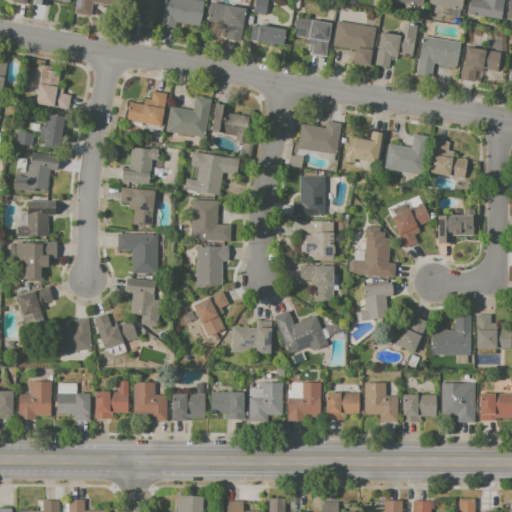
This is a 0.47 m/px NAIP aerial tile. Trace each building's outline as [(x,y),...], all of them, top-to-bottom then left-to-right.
[(74,13),(76,0),(116,0),(115,6),(92,3),(90,16),(74,13)] [(121,0),(157,0),(153,25),(141,23),(142,17),(124,13),(126,5),(121,4),(121,0)] [(203,0),(199,26),(175,22),(174,27),(160,25),(164,0),(203,0)] [(254,0),(268,0),(265,15),(252,13),(254,0)] [(433,0),(464,0),(462,11),(432,5),(433,0)] [(505,0),(501,21),(469,15),(471,0),(483,2),(483,0),(505,0)] [(210,6),(211,3),(244,8),(242,26),(243,26),(240,41),(225,39),(227,28),(225,27),(226,24),(206,21),(209,6),(210,6)] [(297,18),(293,37),(308,39),(307,46),(313,47),(312,55),(326,57),(332,24),(297,18)] [(338,21),(376,28),(369,66),(353,63),(356,49),(333,45),(338,21)] [(251,25),(258,26),(258,24),(284,29),(281,45),(249,39),(251,25)] [(382,32),(404,36),(406,24),(419,26),(413,57),(398,54),(397,57),(391,56),(389,67),(375,65),(382,32)] [(424,36),(461,44),(456,69),(439,65),(437,77),(417,73),(424,36)] [(467,47),(502,54),(498,73),(484,70),(483,73),(477,72),(475,82),(461,80),(467,47)] [(41,69),(60,72),(58,86),(64,87),(63,93),(72,95),(69,110),(35,104),(41,69)] [(130,102),(144,105),(145,99),(151,100),(152,92),(167,94),(162,127),(127,121),(130,102)] [(170,107),(193,111),(195,97),(212,100),(205,139),(166,132),(170,107)] [(216,104),(230,106),(229,113),(250,117),(245,143),(235,142),(236,136),(211,132),(216,104)] [(47,114),(65,116),(59,150),(43,147),(44,140),(38,139),(40,125),(45,126),(47,114)] [(302,125),(326,128),(327,122),(341,124),(337,147),(335,146),(334,155),(298,149),(302,125)] [(18,131),(33,134),(32,146),(16,144),(18,131)] [(349,135),(370,139),(371,132),(385,134),(380,162),(356,158),(355,164),(345,162),(349,135)] [(389,144),(412,147),(414,134),(430,137),(424,176),(385,169),(389,144)] [(435,140),(430,173),(465,179),(468,161),(455,158),(455,152),(449,151),(450,143),(435,140)] [(168,152),(169,146),(176,148),(175,154),(168,152)] [(131,147),(158,150),(157,160),(152,160),(150,185),(121,182),(122,168),(129,169),(131,147)] [(21,177),(27,177),(31,153),(59,157),(57,171),(50,170),(47,191),(20,187),(21,177)] [(201,154),(239,159),(237,174),(222,172),(219,196),(195,192),(201,154)] [(293,201),(300,201),(300,178),(325,178),(325,215),(293,215),(293,201)] [(122,188),(155,191),(151,226),(133,224),(134,210),(128,210),(129,203),(121,202),(122,188)] [(195,200),(219,202),(217,224),(231,225),(230,241),(197,239),(198,227),(193,227),(195,200)] [(18,227),(26,227),(26,202),(56,202),(56,215),(49,215),(48,237),(18,236),(18,227)] [(392,217),(424,204),(431,222),(418,227),(420,233),(415,236),(418,243),(405,248),(392,217)] [(439,215),(464,215),(464,210),(475,210),(475,238),(452,238),(452,244),(438,244),(439,215)] [(373,215),(378,212),(382,219),(377,222),(373,215)] [(295,221),(334,222),(333,260),(307,259),(307,252),(301,252),(301,235),(307,235),(307,232),(295,232),(295,221)] [(367,226),(381,227),(380,232),(385,232),(385,238),(391,239),(389,263),(396,264),(395,278),(364,276),(367,226)] [(118,234),(158,235),(157,274),(131,273),(131,251),(118,251),(118,234)] [(57,243),(57,259),(48,259),(48,268),(43,268),(43,282),(16,282),(17,242),(57,243)] [(198,246),(229,247),(228,262),(223,262),(222,286),(197,285),(198,246)] [(334,267),(333,301),(315,300),(315,281),(300,281),(301,266),(334,267)] [(127,278),(156,281),(154,300),(160,301),(158,327),(141,325),(142,317),(130,315),(133,293),(126,292),(127,278)] [(365,285),(392,283),(393,297),(386,297),(388,319),(361,321),(360,311),(367,311),(365,285)] [(16,297),(48,287),(52,301),(42,304),(44,311),(41,312),(45,325),(26,331),(16,297)] [(193,305),(223,291),(229,305),(217,310),(226,330),(208,338),(193,305)] [(274,317),(288,311),(295,325),(315,316),(322,330),(337,324),(346,329),(290,353),(274,317)] [(93,319),(106,314),(110,325),(116,323),(117,326),(131,321),(138,339),(123,344),(126,353),(108,359),(93,319)] [(432,329),(455,330),(456,316),(472,317),(471,355),(431,354),(432,329)] [(478,316),(492,316),(492,324),(498,324),(498,330),(511,331),(511,350),(477,349),(478,316)] [(383,340),(415,354),(427,324),(414,318),(410,329),(391,321),(383,340)] [(74,328),(73,321),(89,319),(92,351),(53,354),(50,330),(74,328)] [(233,327),(272,329),(270,354),(231,352),(233,327)] [(98,392),(118,392),(118,381),(128,382),(128,414),(112,413),(112,419),(94,419),(94,398),(98,398),(98,392)] [(19,395),(30,395),(31,382),(51,383),(49,417),(35,416),(35,421),(18,420),(19,395)] [(133,383),(155,384),(155,396),(166,396),(166,422),(149,422),(149,414),(133,414),(133,383)] [(288,398),(302,399),(303,383),(321,384),(320,417),(306,417),(305,422),(287,421),(288,398)] [(249,397),(262,398),(262,384),(283,384),(282,415),(267,415),(267,421),(249,421),(249,397)] [(366,384),(386,384),(386,396),(398,396),(398,422),(381,422),(381,415),(365,415),(366,384)] [(443,384),(475,384),(475,423),(458,423),(458,416),(443,416),(443,384)] [(0,391),(12,391),(12,418),(0,418),(0,391)] [(56,393),(56,415),(71,415),(71,418),(75,418),(75,422),(90,422),(90,394),(56,393)] [(245,393),(245,420),(226,420),(226,414),(210,414),(210,393),(245,393)] [(326,394),(359,395),(358,414),(342,413),(342,421),(326,420),(326,394)] [(172,395),(205,396),(205,420),(186,419),(186,422),(171,422),(172,395)] [(403,395),(436,396),(436,418),(421,418),(421,423),(402,423),(403,395)] [(481,395),(511,395),(511,418),(495,418),(495,422),(481,422),(481,395)] [(176,511),(178,496),(204,498),(202,511),(176,511)] [(269,511),(269,499),(286,499),(286,511),(269,511)] [(68,511),(68,500),(85,500),(85,511),(108,511),(68,511)] [(459,500),(459,511),(475,511),(475,500),(459,500)] [(43,511),(43,501),(59,501),(59,511),(43,511)] [(384,511),(384,502),(403,502),(403,511),(384,511)] [(413,511),(413,502),(435,502),(435,510),(431,510),(431,511),(413,511)] [(227,511),(227,503),(243,503),(243,511),(227,511)] [(321,511),(321,503),(338,503),(338,511),(321,511)]
